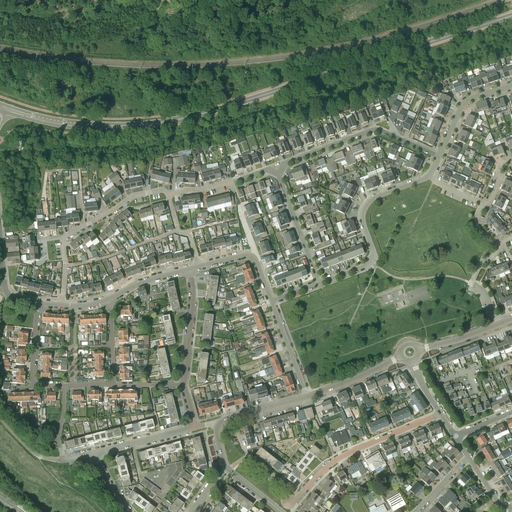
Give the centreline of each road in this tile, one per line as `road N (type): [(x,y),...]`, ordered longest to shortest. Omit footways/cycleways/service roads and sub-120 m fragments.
road 1 (tertiary): [(93,126),(200,114),(511,15)]
road 2 (residential): [(319,283),(368,264),(373,250),(362,218),(373,198),(429,174)]
road 3 (residential): [(440,413),(346,453),(291,504)]
road 4 (residential): [(279,174),(284,163),(376,130),(438,156)]
